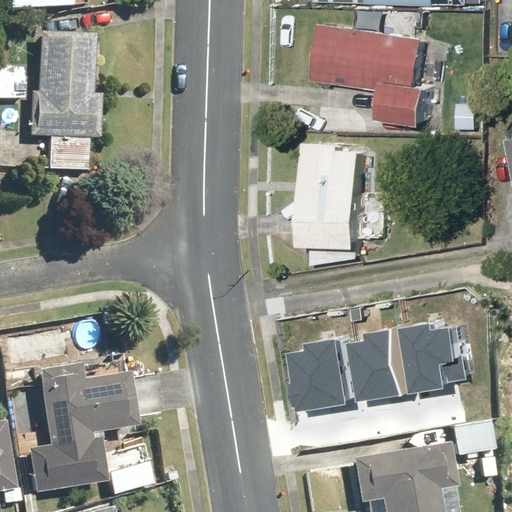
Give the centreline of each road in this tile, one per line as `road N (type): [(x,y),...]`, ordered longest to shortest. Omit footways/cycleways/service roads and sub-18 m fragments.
road 1 (residential): [(245,511),(200,244)]
road 2 (residential): [(200,244),(205,0)]
road 3 (residential): [(0,277),(200,244)]
